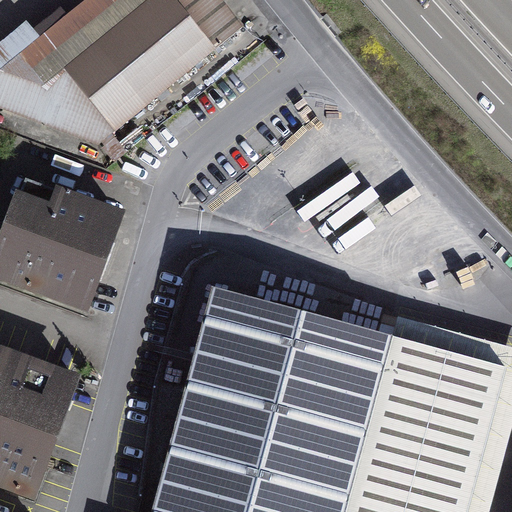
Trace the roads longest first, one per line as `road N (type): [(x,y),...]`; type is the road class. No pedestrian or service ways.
road 1 (unclassified): [(84,511),(161,253),(196,235),(237,239),(439,310),(485,306),(511,290)]
road 2 (residential): [(275,0),(380,137),(511,267)]
road 3 (motorway): [(405,0),(511,114)]
